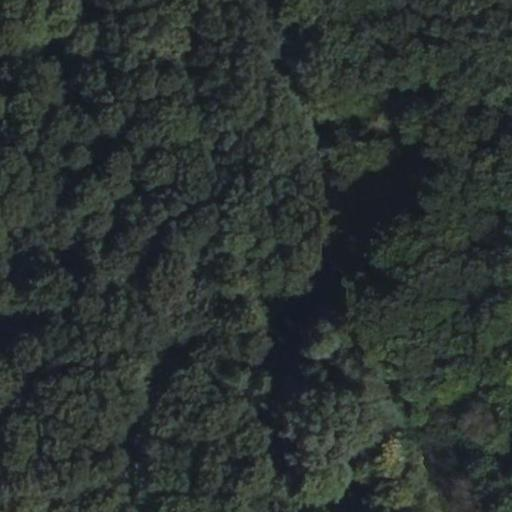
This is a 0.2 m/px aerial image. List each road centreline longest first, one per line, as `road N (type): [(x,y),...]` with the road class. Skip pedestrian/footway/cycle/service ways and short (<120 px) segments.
road 1 (track): [(445,511),(259,0)]
road 2 (track): [(373,511),(511,412)]
